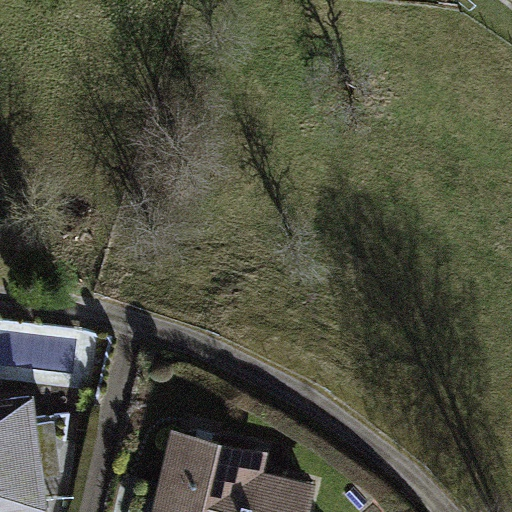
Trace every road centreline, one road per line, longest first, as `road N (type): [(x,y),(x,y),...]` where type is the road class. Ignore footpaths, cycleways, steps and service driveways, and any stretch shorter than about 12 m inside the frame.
road 1 (track): [(0,290),(56,294),(136,315),(280,380),(409,472),(446,511)]
road 2 (track): [(136,315),(89,511)]
